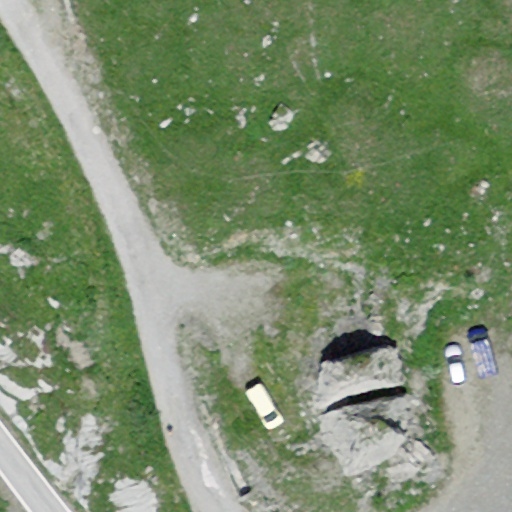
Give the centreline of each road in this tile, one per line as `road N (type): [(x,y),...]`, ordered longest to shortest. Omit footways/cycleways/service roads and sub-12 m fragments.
road 1 (track): [(7,0),(100,161),(159,332),(185,442),(220,511)]
road 2 (track): [(472,511),(498,470),(498,402),(511,356)]
